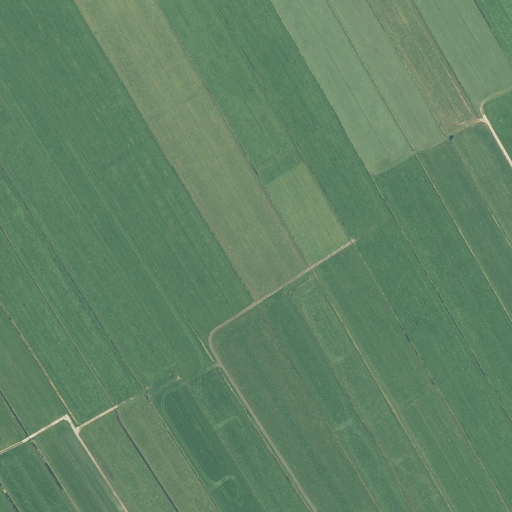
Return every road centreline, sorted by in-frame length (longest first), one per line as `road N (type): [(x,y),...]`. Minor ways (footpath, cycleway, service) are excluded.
road 1 (track): [(315,511),(209,341),(217,327),(355,239)]
road 2 (track): [(126,511),(66,416),(0,452)]
